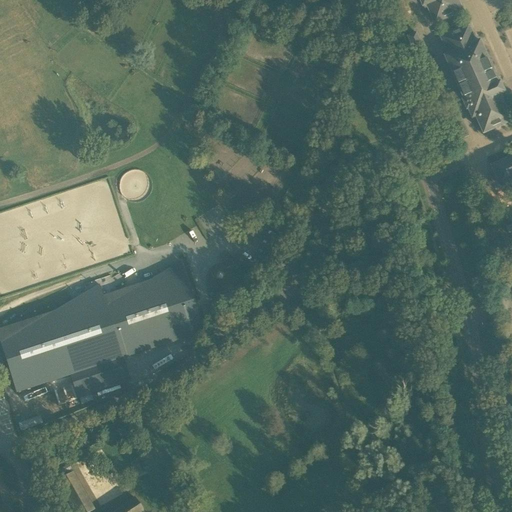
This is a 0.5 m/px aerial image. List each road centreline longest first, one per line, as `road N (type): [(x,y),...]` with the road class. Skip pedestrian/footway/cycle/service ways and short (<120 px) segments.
road 1 (unclassified): [(24,511),(13,446),(166,378),(275,307),(345,177),(419,148)]
road 2 (unclassified): [(503,511),(464,296),(419,148)]
road 3 (unclassified): [(419,148),(368,0)]
